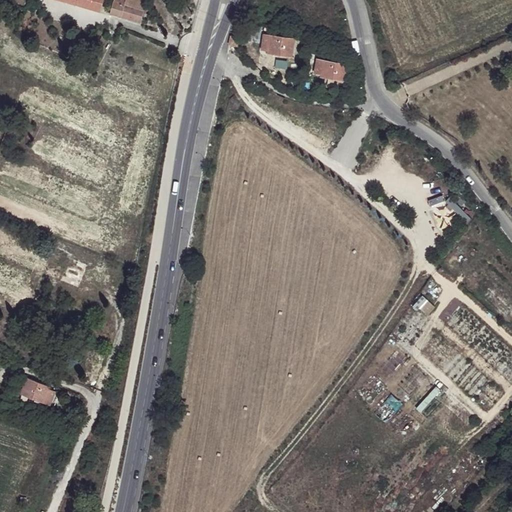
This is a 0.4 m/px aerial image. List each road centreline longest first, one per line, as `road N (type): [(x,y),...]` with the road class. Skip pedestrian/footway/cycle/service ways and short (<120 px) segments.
road 1 (secondary): [(122,511),(199,78)]
road 2 (unclassified): [(511,230),(455,157),(381,103),(355,0)]
road 3 (track): [(48,511),(118,336),(115,300),(92,286)]
road 4 (unknown): [(235,69),(247,100),(321,153),(347,147),(363,106)]
